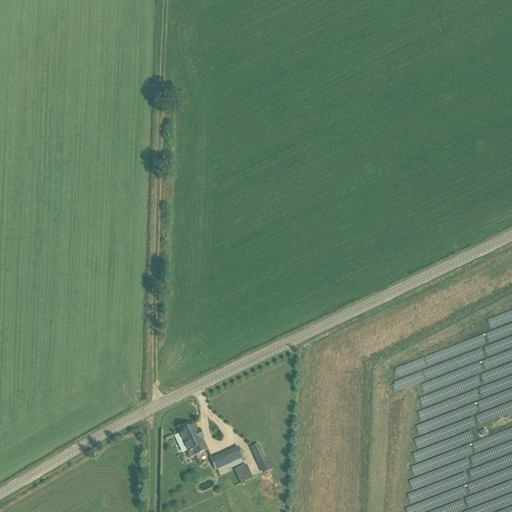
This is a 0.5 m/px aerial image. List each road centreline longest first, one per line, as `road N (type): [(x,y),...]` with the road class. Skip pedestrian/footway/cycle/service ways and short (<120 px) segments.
road 1 (tertiary): [(0,494),(133,417),(511,236)]
road 2 (track): [(166,0),(152,408)]
